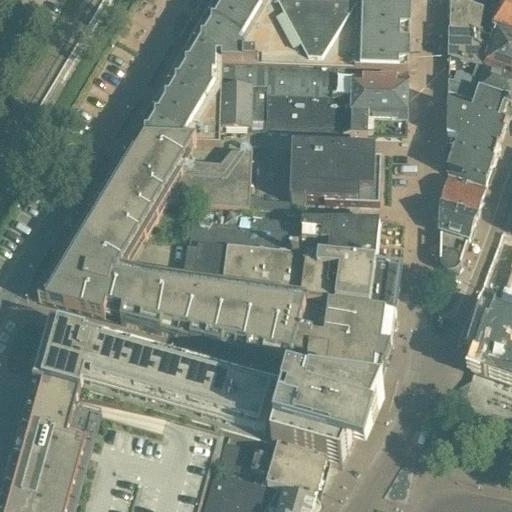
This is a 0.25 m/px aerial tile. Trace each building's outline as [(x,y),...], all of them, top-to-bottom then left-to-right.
[(138,146),(197,148),(219,149),(222,70),(407,75),(410,4),(303,0),(221,0),(135,145),(138,146)] [(450,0),(451,4),(457,4),(470,9),(472,3),(462,0),(450,0)] [(451,4),(450,38),(479,40),(481,35),(495,37),(496,36),(511,41),(511,0),(462,0),(472,3),(470,9),(457,4),(451,4)] [(450,38),(449,64),(485,76),(486,75),(511,84),(511,41),(496,36),(495,37),(494,41),(479,40),(450,38)] [(449,64),(449,88),(511,109),(511,84),(486,75),(485,76),(449,64)] [(223,70),(222,91),(256,92),(256,102),(267,102),(319,104),(319,103),(352,104),(407,106),(408,84),(336,82),(337,73),(223,70)] [(511,109),(449,88),(448,110),(462,115),(507,131),(511,115),(511,109)] [(222,91),(221,132),(251,133),(251,126),(266,127),(267,102),(256,102),(256,92),(222,91)] [(266,127),(266,138),(406,143),(407,106),(352,104),(319,103),(319,104),(267,102),(266,127)] [(448,110),(448,133),(500,151),(507,131),(462,115),(448,110)] [(448,133),(447,155),(493,171),(500,151),(448,133)] [(138,146),(131,157),(188,164),(197,148),(138,146)] [(290,208),(325,209),(374,211),(374,197),(378,197),(381,195),(381,185),(379,182),(375,182),(375,165),(376,155),(292,152),(290,208)] [(447,177),(448,178),(486,191),(493,171),(447,155),(447,177)] [(131,157),(83,238),(146,245),(170,207),(250,214),(252,160),(232,158),(221,172),(197,169),(188,164),(131,157)] [(449,183),(440,210),(477,222),(486,194),(485,194),(449,182),(449,183)] [(440,210),(439,214),(442,215),(441,236),(468,245),(469,245),(477,222),(440,210)] [(188,250),(197,251),(228,254),(376,268),(380,229),(297,228),(250,224),(248,232),(191,227),(188,250)] [(441,254),(440,266),(440,270),(442,273),(445,276),(449,277),(453,277),(456,276),(459,273),(461,269),(463,261),(468,245),(441,236),(441,254)] [(81,237),(66,262),(67,263),(126,277),(146,245),(83,238),(81,237)] [(197,251),(192,291),(397,315),(402,271),(376,268),(228,254),(197,251)] [(66,262),(39,307),(40,308),(40,307),(105,323),(107,318),(56,306),(66,265),(67,263),(66,262)] [(66,265),(56,306),(107,318),(108,314),(123,318),(121,327),(293,371),(293,369),(309,373),(308,375),(353,381),(381,385),(392,352),(396,317),(397,315),(192,291),(148,283),(126,277),(67,263),(66,265)] [(511,265),(498,305),(511,309),(511,265)] [(483,338),(473,367),(483,371),(480,381),(485,383),(511,391),(511,321),(494,316),(490,327),(487,326),(485,331),(494,334),(492,341),(483,338)] [(36,386),(225,439),(352,475),(375,401),(293,380),(290,392),(274,387),(275,384),(104,341),(104,344),(87,340),(87,337),(51,328),(36,386)] [(202,511),(225,439),(36,386),(35,389),(34,394),(0,511),(202,511)] [(226,449),(223,460),(321,488),(326,469),(278,455),(275,466),(258,461),(258,459),(226,449)] [(223,460),(220,471),(252,480),(253,478),(270,483),(267,493),(316,507),(321,488),(223,460)] [(215,479),(209,501),(238,511),(314,511),(316,507),(267,493),(215,479)] [(238,511),(209,501),(205,511),(238,511)]
